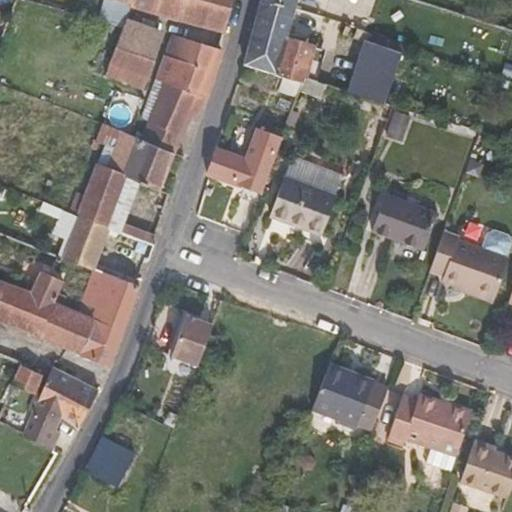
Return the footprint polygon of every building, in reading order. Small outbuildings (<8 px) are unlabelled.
[(114,0),(108,0),(102,21),(123,27),(126,17),(130,5),(114,0)] [(131,0),(130,5),(183,22),(224,32),(232,4),(233,0),(131,0)] [(297,0),(262,0),(260,10),(245,65),(284,78),(304,84),(306,79),(318,82),(326,51),(288,39),(297,0)] [(166,32),(126,17),(123,27),(104,77),(142,91),(166,32)] [(355,37),(356,31),(346,27),(343,33),(355,37)] [(358,29),(356,31),(355,37),(365,41),(368,33),(358,29)] [(219,49),(175,35),(157,79),(164,82),(200,98),(202,95),(207,96),(215,72),(222,50),(219,49)] [(401,54),(365,41),(348,92),(385,103),(401,54)] [(274,106),(293,113),(304,84),(284,78),(274,106)] [(164,82),(157,99),(156,103),(191,119),(200,98),(164,82)] [(147,122),(140,139),(175,154),(180,144),(191,119),(156,103),(157,99),(150,97),(144,113),(141,120),(147,122)] [(415,119),(396,112),(386,142),(405,149),(415,119)] [(105,144),(114,148),(121,131),(104,123),(97,140),(105,144)] [(106,168),(127,177),(140,183),(160,192),(175,154),(140,139),(131,135),(121,131),(114,148),(106,168)] [(263,194),(283,140),(260,131),(247,162),(216,151),(215,154),(208,173),(224,179),(263,194)] [(114,148),(105,144),(97,163),(106,168),(114,148)] [(270,217),(322,236),(343,177),(292,159),(270,217)] [(140,183),(127,177),(106,168),(97,163),(85,195),(79,211),(78,216),(108,228),(121,233),(151,245),(155,235),(125,223),(140,183)] [(79,211),(85,195),(77,192),(68,212),(78,216),(79,211)] [(372,233),(424,251),(437,213),(386,194),(372,233)] [(51,235),(68,242),(70,237),(78,216),(68,212),(62,209),(51,235)] [(139,262),(149,260),(153,247),(151,245),(121,233),(108,228),(78,216),(70,237),(100,249),(104,238),(119,246),(126,253),(139,262)] [(442,281),(459,287),(474,246),(459,240),(461,237),(444,231),(430,272),(443,277),(442,281)] [(491,233),(486,250),(509,258),(511,249),(511,237),(495,232),(491,233)] [(70,237),(68,242),(62,257),(93,269),(100,249),(70,237)] [(459,287),(494,301),(509,258),(486,250),(474,246),(459,287)] [(140,288),(93,269),(77,311),(94,318),(80,355),(110,366),(140,288)] [(0,320),(35,336),(80,355),(94,318),(77,311),(54,301),(63,282),(41,272),(31,291),(0,279),(0,320)] [(493,304),(494,301),(459,287),(458,291),(493,304)] [(198,367),(213,326),(187,316),(171,357),(198,367)] [(357,375),(331,364),(329,369),(355,379),(357,375)] [(21,366),(12,385),(34,394),(43,376),(21,366)] [(63,418),(78,428),(99,391),(54,368),(49,378),(40,397),(23,435),(53,450),(61,434),(57,430),(63,418)] [(373,382),(357,375),(355,379),(329,369),(313,411),(358,428),(359,427),(373,433),(388,390),(374,384),(373,382)] [(405,447),(407,441),(432,449),(427,464),(451,472),(457,457),(472,413),(420,395),(417,402),(404,398),(389,441),(405,447)] [(170,414),(163,427),(173,432),(179,418),(170,414)] [(135,456),(103,438),(85,472),(117,489),(135,456)] [(460,482),(510,500),(511,492),(511,459),(495,453),(496,450),(474,442),(460,482)] [(449,511),(468,511),(469,509),(453,503),(449,511)]
